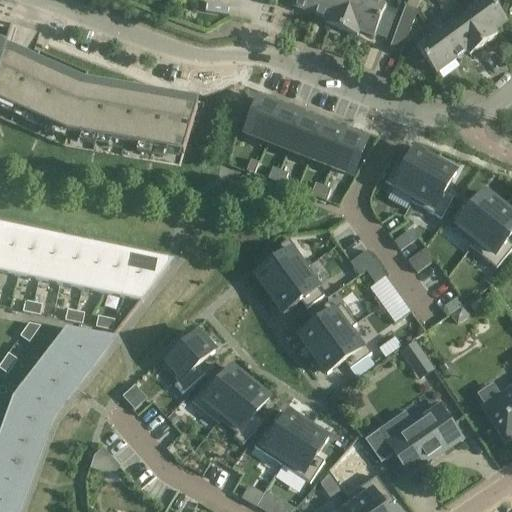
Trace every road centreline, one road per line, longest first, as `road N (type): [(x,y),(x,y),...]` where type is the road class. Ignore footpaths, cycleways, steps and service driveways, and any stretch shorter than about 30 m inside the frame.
road 1 (residential): [(35,0),(189,58),(264,57),(402,111)]
road 2 (residential): [(402,111),(358,212),(435,328)]
road 3 (residential): [(236,511),(172,475),(112,411)]
